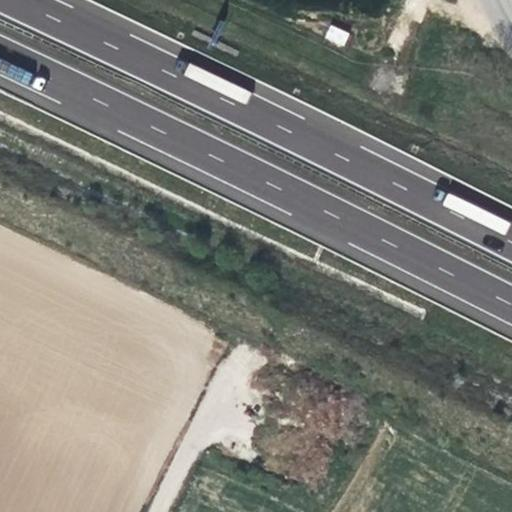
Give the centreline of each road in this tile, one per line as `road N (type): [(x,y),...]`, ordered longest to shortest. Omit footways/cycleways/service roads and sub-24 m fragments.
road 1 (motorway): [(0,54),(511,305)]
road 2 (motorway): [(511,241),(16,0)]
